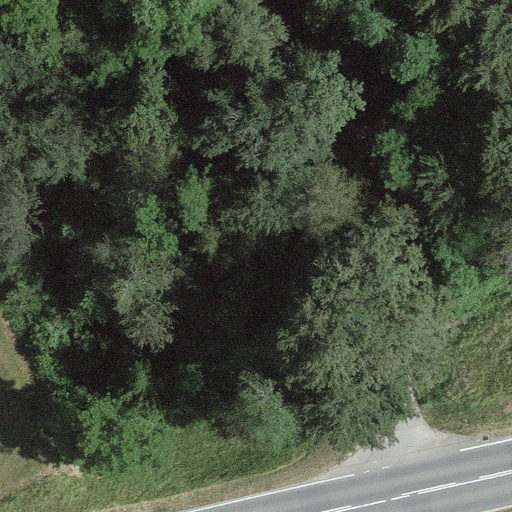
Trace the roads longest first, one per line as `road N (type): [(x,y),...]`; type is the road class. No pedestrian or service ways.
road 1 (track): [(317,27),(362,122),(409,413),(434,489)]
road 2 (secondary): [(333,511),(511,472)]
